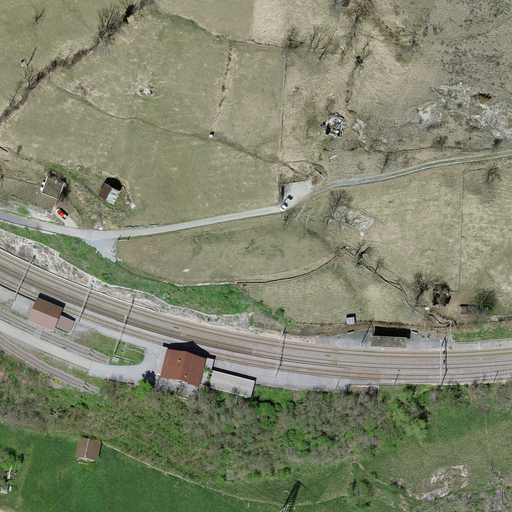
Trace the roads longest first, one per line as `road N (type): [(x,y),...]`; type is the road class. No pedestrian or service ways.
road 1 (unclassified): [(0,215),(109,234),(279,208),(311,192)]
road 2 (track): [(311,192),(511,154)]
